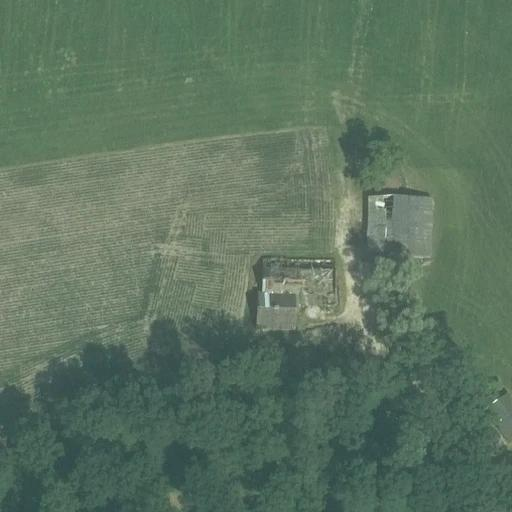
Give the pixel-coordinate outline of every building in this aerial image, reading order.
[(401,187),(397,169),(380,164),(369,174),(371,189),(388,195),(401,187)] [(404,199),(403,199),(404,259),(431,259),(431,199),(404,199)] [(37,214),(17,238),(30,249),(51,225),(37,214)] [(335,307),(335,261),(263,261),(263,296),(258,296),(258,331),(294,331),(294,307),(335,307)] [(480,403),(486,411),(509,444),(511,442),(511,403),(506,396),(496,404),(491,397),(480,403)]
